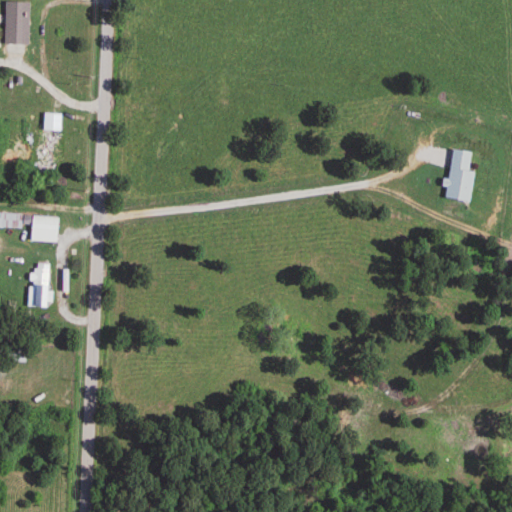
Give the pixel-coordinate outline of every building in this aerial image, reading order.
[(26,4),(3,4),(3,47),(26,47),(26,4)] [(59,116),(40,116),(40,175),(50,175),(50,152),(59,152),(59,116)] [(442,202),(466,205),(470,175),(466,175),(469,155),(449,152),(442,202)] [(0,229),(21,231),(21,216),(0,214),(0,229)] [(57,236),(58,220),(30,218),(29,234),(57,236)] [(48,266),(35,266),(35,309),(48,309),(48,266)]
